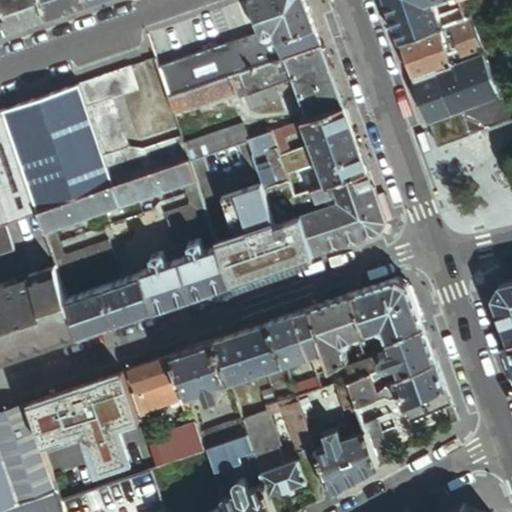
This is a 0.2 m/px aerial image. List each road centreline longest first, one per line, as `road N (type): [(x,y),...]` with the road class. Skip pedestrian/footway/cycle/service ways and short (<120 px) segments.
road 1 (residential): [(439,250),(402,253),(0,390)]
road 2 (tertiary): [(351,0),(439,250)]
road 3 (residential): [(196,0),(0,69)]
road 4 (tertiary): [(439,250),(505,441)]
road 5 (residential): [(505,441),(380,511)]
